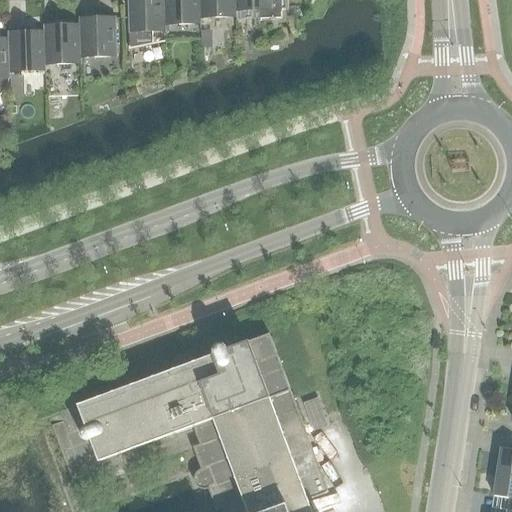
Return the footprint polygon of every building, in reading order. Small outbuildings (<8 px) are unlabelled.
[(127,0),(128,29),(129,29),(129,44),(129,50),(153,46),(153,32),(165,32),(166,32),(165,26),(164,0),(127,0)] [(164,0),(165,26),(201,25),(201,19),(200,19),(199,0),(164,0)] [(199,0),(200,19),(201,19),(236,18),(237,18),(237,12),(236,12),(235,0),(199,0)] [(235,0),(236,12),(237,12),(259,11),(259,20),(282,19),(281,0),(235,0)] [(116,19),(80,20),(81,58),(117,57),(116,19)] [(79,26),(56,27),(44,27),(46,66),(81,64),(81,58),(80,20),(79,20),(79,26)] [(46,66),(44,27),(43,27),(44,33),(8,34),(10,73),(46,72),(46,66)] [(0,96),(5,95),(8,88),(10,79),(10,73),(8,34),(8,40),(0,40),(0,96)] [(152,379),(77,406),(85,426),(86,428),(84,429),(82,431),(81,434),(81,437),(82,439),(85,441),(87,442),(90,442),(91,441),(91,443),(99,463),(173,436),(200,425),(206,443),(193,448),(201,470),(199,471),(197,473),(195,475),(194,477),(194,479),(194,482),(195,484),(196,486),(198,488),(200,489),(202,490),(204,491),(207,490),(209,490),(216,511),(230,507),(231,511),(306,511),(303,502),(305,501),(305,502),(328,493),(305,430),(295,403),(292,396),(290,389),(284,372),(283,372),(282,369),(282,368),(279,358),(278,358),(277,355),(271,338),(270,335),(246,344),(246,343),(229,349),(229,350),(193,363),(193,362),(193,361),(192,361),(192,360),(191,359),(190,359),(190,358),(189,358),(188,357),(187,357),(186,357),(185,356),(184,356),(183,356),(182,356),(181,357),(180,357),(179,357),(178,358),(177,359),(176,359),(176,360),(175,361),(175,362),(174,362),(174,363),(174,364),(173,365),(173,366),(173,367),(173,368),(173,369),(174,369),(174,370),(152,379)] [(312,404),(316,430),(328,428),(323,402),(312,404)] [(511,450),(501,449),(497,473),(511,475),(511,450)] [(511,475),(497,473),(493,496),(511,499),(511,475)]
